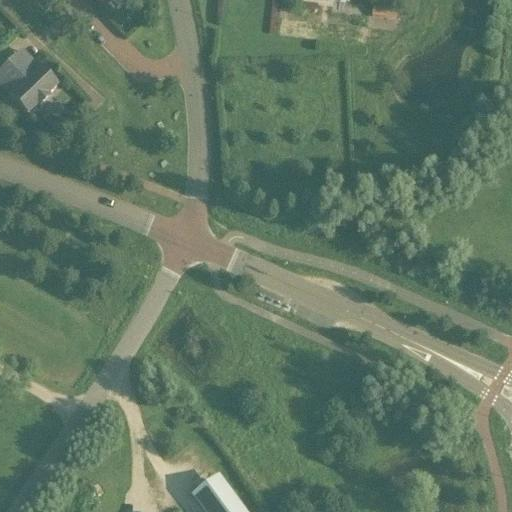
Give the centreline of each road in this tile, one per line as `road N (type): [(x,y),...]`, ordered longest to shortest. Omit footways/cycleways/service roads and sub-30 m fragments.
road 1 (unclassified): [(18,511),(187,240)]
road 2 (tertiary): [(385,331),(187,240)]
road 3 (tertiary): [(187,240),(0,165)]
road 4 (residential): [(187,240),(200,208),(205,132),(189,65)]
road 5 (tertiary): [(385,331),(511,415)]
road 6 (residential): [(189,65),(147,70),(130,61),(75,4)]
road 7 (tertiary): [(511,378),(385,331)]
